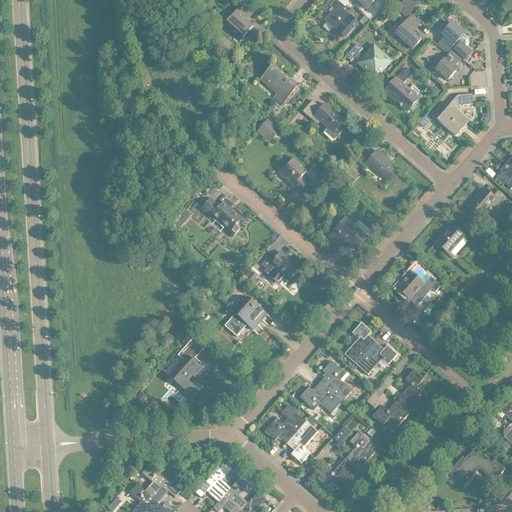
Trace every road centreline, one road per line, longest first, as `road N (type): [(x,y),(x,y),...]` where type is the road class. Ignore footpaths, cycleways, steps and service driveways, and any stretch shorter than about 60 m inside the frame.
road 1 (secondary): [(47,444),(20,0)]
road 2 (residential): [(448,183),(287,43),(288,21),(306,0)]
road 3 (secondary): [(0,238),(12,445)]
road 4 (residential): [(230,433),(357,287)]
road 5 (residential): [(47,444),(230,433)]
road 6 (residential): [(221,172),(357,287)]
road 7 (residential): [(460,0),(494,30),(500,127)]
road 8 (residential): [(357,287),(448,183)]
